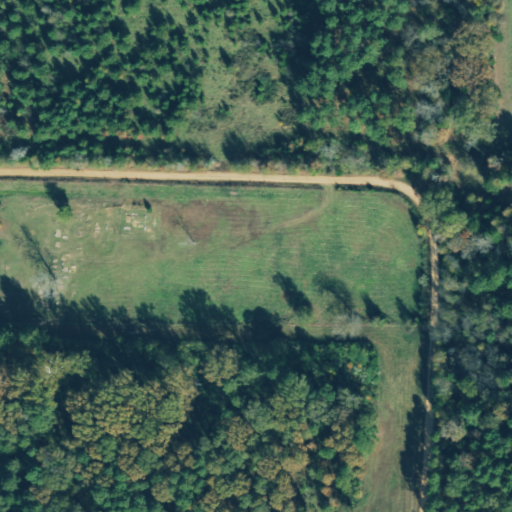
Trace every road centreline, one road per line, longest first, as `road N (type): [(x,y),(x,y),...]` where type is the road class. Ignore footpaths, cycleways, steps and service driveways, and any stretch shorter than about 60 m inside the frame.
road 1 (residential): [(416,194),(396,184),(0,171)]
road 2 (residential): [(425,511),(436,275),(432,223),(416,194)]
